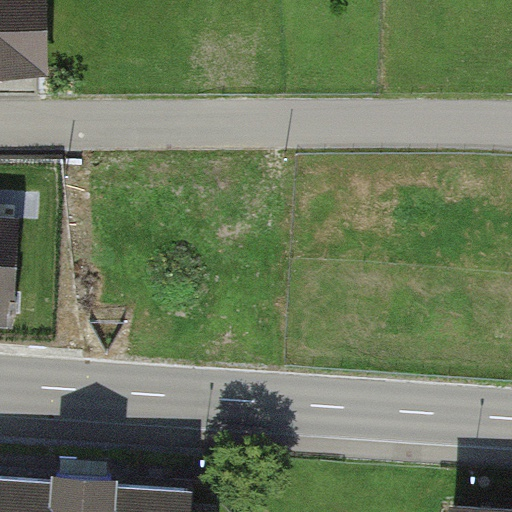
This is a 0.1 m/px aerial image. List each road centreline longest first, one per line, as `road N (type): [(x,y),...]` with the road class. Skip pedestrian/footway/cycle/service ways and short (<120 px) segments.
road 1 (tertiary): [(511,419),(0,385)]
road 2 (unclassified): [(0,124),(511,126)]
